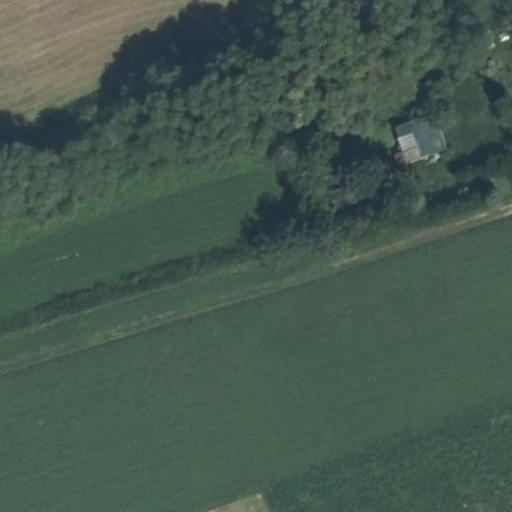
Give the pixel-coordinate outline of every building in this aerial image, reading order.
[(476,35),(482,49),(496,44),(491,30),(476,35)] [(379,64),(385,79),(396,75),(390,60),(379,64)] [(362,96),(366,105),(375,102),(371,92),(362,96)] [(408,150),(399,153),(402,163),(429,153),(417,121),(399,128),(408,150)] [(299,132),(290,134),(294,147),(303,145),(299,132)] [(351,187),(356,201),(379,194),(374,179),(351,187)] [(346,205),(356,201),(351,187),(341,190),(346,205)]
